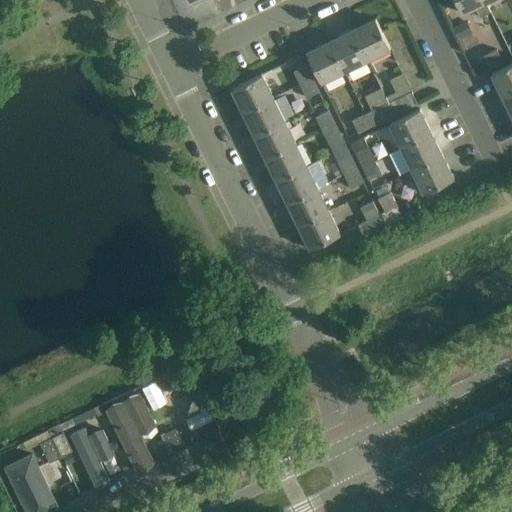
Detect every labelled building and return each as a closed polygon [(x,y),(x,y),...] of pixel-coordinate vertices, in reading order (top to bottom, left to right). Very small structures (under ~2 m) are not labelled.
[(485,2),(484,0),(455,0),(461,12),(461,14),(474,7),(479,17),(490,12),(486,4),(485,2)] [(376,18),(352,30),(367,60),(391,48),(390,47),(389,47),(379,26),(376,20),(377,20),(376,18)] [(470,35),(464,23),(453,28),(459,40),(470,35)] [(367,60),(352,30),(330,41),(344,71),(367,60)] [(321,82),(344,71),(330,41),(306,52),(321,82)] [(502,61),(496,49),(482,56),(488,68),(502,61)] [(503,97),(511,92),(511,63),(493,73),(491,73),(503,97)] [(300,85),(312,79),(305,65),(293,71),(300,85)] [(232,89),(243,112),(273,97),(262,74),(232,89)] [(319,92),(312,79),(300,85),(306,98),(319,92)] [(411,91),(388,102),(394,115),(417,104),(416,102),(417,102),(411,91)] [(511,115),(511,92),(503,97),(511,115)] [(243,112),(254,134),(284,120),(273,97),(243,112)] [(371,126),(394,115),(388,102),(365,113),(371,126)] [(389,124),(401,147),(431,132),(420,109),(389,124)] [(322,130),(335,124),(328,110),(315,116),(322,130)] [(371,126),(365,113),(351,120),(357,133),(371,126)] [(284,120),(254,134),(265,157),(294,143),(284,120)] [(341,137),(335,124),(322,130),(328,143),(341,137)] [(401,147),(412,170),(442,155),(431,132),(401,147)] [(361,166),(374,160),(363,137),(350,143),(361,166)] [(265,157),(276,180),(305,166),(294,143),(265,157)] [(350,155),(337,161),(344,175),(357,169),(350,155)] [(454,178),(442,155),(412,170),(423,193),(452,179),(454,178)] [(374,160),(361,166),(368,180),(381,174),(374,160)] [(287,202),(316,189),(305,166),(276,180),(287,202)] [(363,182),(357,169),(344,175),(351,189),(363,182)] [(298,225),(327,211),(316,189),(287,202),(298,225)] [(397,207),(390,192),(377,198),(384,213),(397,207)] [(379,214),(372,200),(360,207),(366,220),(357,224),(363,235),(386,224),(381,213),(379,214)] [(338,235),(327,211),(298,225),(310,249),(312,248),(338,235)] [(175,371),(181,384),(193,378),(187,365),(175,371)] [(177,398),(186,416),(205,407),(196,389),(177,398)] [(106,410),(137,470),(153,462),(138,435),(156,426),(139,393),(106,410)] [(71,434),(96,487),(110,481),(100,460),(114,453),(102,428),(88,435),(84,427),(71,434)] [(164,434),(174,453),(185,448),(175,429),(164,434)] [(52,437),(61,456),(72,450),(62,432),(52,437)] [(231,459),(218,433),(197,444),(202,454),(201,455),(208,470),(231,459)] [(40,442),(49,461),(60,457),(51,437),(40,442)] [(4,466),(26,511),(54,511),(60,509),(32,452),(4,466)] [(62,457),(66,465),(73,461),(69,453),(62,457)]
